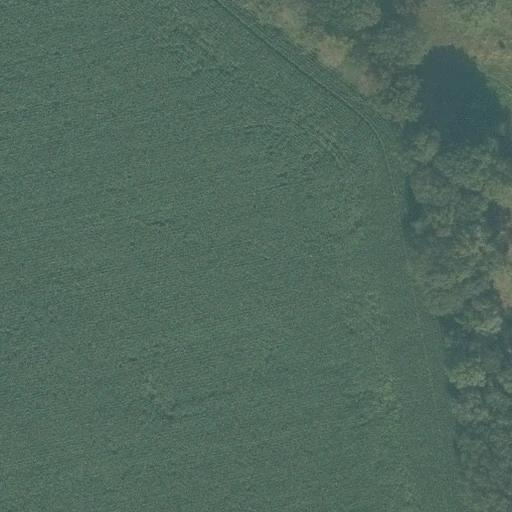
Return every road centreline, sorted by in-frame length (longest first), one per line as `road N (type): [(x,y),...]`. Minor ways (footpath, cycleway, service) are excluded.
road 1 (track): [(462,134),(469,183),(461,251),(511,504)]
road 2 (track): [(462,134),(368,55),(352,18)]
